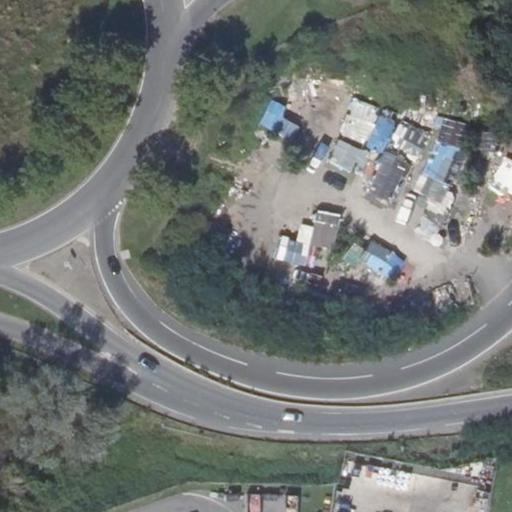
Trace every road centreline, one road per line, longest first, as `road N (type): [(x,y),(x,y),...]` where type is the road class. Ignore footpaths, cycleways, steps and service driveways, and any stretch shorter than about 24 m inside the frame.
road 1 (motorway): [(511,315),(473,347),(412,377),(343,389),(275,383),(176,345),(137,312),(112,270),(101,193)]
road 2 (motorway): [(227,405),(292,419),(378,422),(511,406)]
road 3 (motorway): [(0,273),(166,377),(227,405)]
road 4 (motorway): [(0,329),(144,385),(227,405)]
road 5 (primary): [(101,193),(135,149),(160,90),(168,37)]
